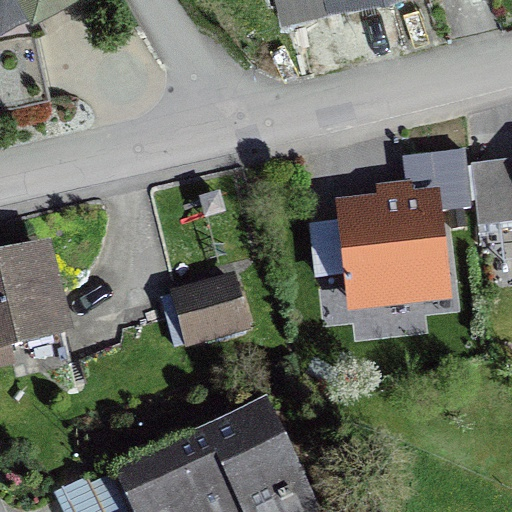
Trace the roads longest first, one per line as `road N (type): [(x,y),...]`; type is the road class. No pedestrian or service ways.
road 1 (residential): [(511,59),(223,126)]
road 2 (residential): [(223,126),(0,184)]
road 3 (residential): [(223,126),(154,0)]
